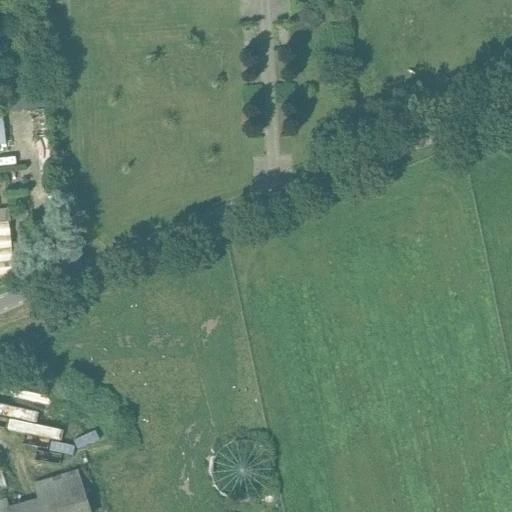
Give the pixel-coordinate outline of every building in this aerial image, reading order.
[(0,276),(14,275),(8,224),(0,224),(0,276)] [(9,390),(6,415),(52,420),(54,395),(9,390)] [(216,468),(215,473),(216,478),(217,483),(219,488),(222,492),(226,496),(230,498),(234,501),(239,502),(244,502),(249,502),(254,501),(259,498),(263,496),(267,492),(270,488),(272,483),(273,478),(274,473),(273,468),(272,463),(270,459),(267,454),(263,451),(259,448),(254,446),(249,444),(244,444),(239,444),(234,446),(230,448),(226,451),(222,454),(219,459),(217,463),(216,468)] [(10,508),(8,509),(8,511),(92,511),(80,470),(34,484),(38,500),(10,508)] [(7,501),(0,503),(0,511),(8,511),(8,509),(10,508),(7,501)]
